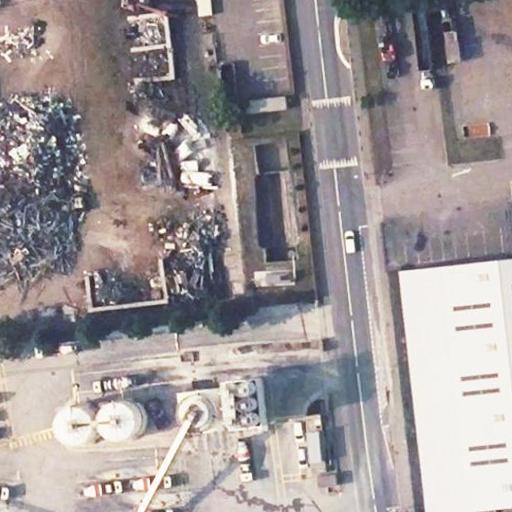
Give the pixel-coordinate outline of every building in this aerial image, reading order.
[(511,222),(511,258),(407,271),(434,511),(511,511),(511,208),(510,208),(511,222)] [(255,383),(238,386),(240,422),(275,417),(273,389),(255,392),(255,383)] [(234,427),(230,387),(189,391),(193,432),(234,427)] [(133,398),(125,398),(118,400),(112,405),(108,413),(109,425),(115,434),(125,439),(137,437),(145,430),(148,420),(147,410),(142,403),(133,398)] [(92,404),(81,403),(73,407),(67,414),(65,422),(67,432),(72,439),(81,443),(93,442),(100,437),(104,430),(105,419),(102,411),(92,404)] [(322,419),(307,420),(312,473),(327,472),(322,419)] [(338,474),(312,477),(314,490),(340,487),(338,474)]
